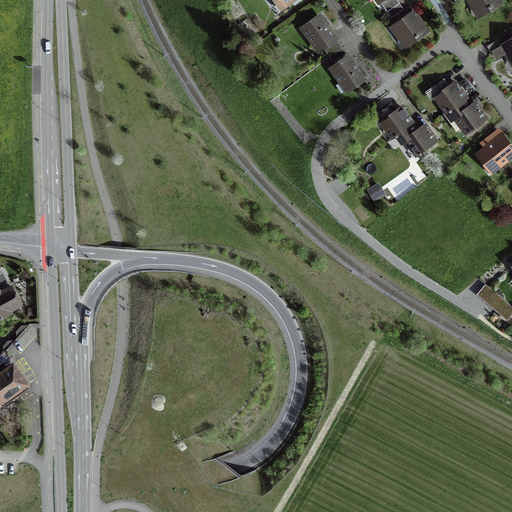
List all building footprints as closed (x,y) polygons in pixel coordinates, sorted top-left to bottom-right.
[(274,0),(280,8),(291,0),(274,0)] [(377,0),(378,1),(377,2),(377,3),(379,2),(386,12),(399,4),(395,0),(377,0)] [(469,0),(478,15),(499,3),(497,0),(453,0),(456,6),(465,0),(469,0)] [(386,12),(391,18),(403,10),(399,4),(386,12)] [(420,24),(421,23),(413,12),(392,27),(405,45),(425,31),(420,24)] [(308,37),(317,50),(331,40),(326,33),(329,31),(319,17),(306,26),(312,35),(308,37)] [(501,45),(502,45),(499,39),(486,47),(490,53),(502,46),(501,45)] [(501,45),(502,46),(511,63),(511,39),(502,45),(501,45)] [(336,42),(324,51),(327,55),(328,57),(341,48),(336,42)] [(341,48),(328,57),(333,63),(345,54),(341,48)] [(350,88),(363,79),(353,65),(350,67),(345,60),(331,69),(340,82),(344,79),(350,88)] [(434,98),(444,113),(443,113),(456,132),(461,128),(465,134),(489,117),(475,98),(471,101),(469,102),(467,99),(469,97),(456,78),(450,82),(449,82),(445,77),(425,91),(431,100),(434,98)] [(379,121),(392,139),(396,136),(401,144),(405,141),(415,156),(439,139),(426,120),(417,126),(414,122),(416,122),(402,103),(398,106),(395,108),(391,102),(377,112),(382,119),(379,121)] [(491,174),(511,157),(511,142),(499,126),(479,141),(483,146),(474,152),(491,174)] [(374,201),(387,194),(379,181),(366,188),(374,201)] [(0,317),(13,311),(12,309),(23,304),(12,282),(9,284),(3,272),(0,273),(0,317)] [(511,313),(511,305),(485,283),(476,294),(507,320),(511,313)] [(9,354),(6,354),(3,350),(0,353),(0,406),(0,407),(29,387),(28,384),(30,383),(14,359),(11,360),(9,358),(13,355),(9,354)]
